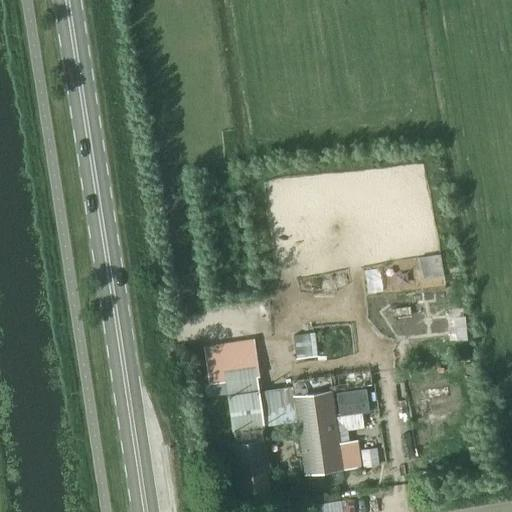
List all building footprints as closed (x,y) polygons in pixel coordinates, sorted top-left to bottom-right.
[(439,254),(419,257),(422,279),(443,276),(439,254)] [(199,349),(204,384),(252,378),(247,342),(199,349)] [(466,388),(429,393),(431,406),(435,405),(437,421),(442,420),(445,440),(440,441),(443,457),(475,452),(468,401),(466,388)] [(293,395),(304,475),(359,467),(356,440),(336,443),(329,390),(293,395)] [(339,415),(360,412),(367,411),(364,390),(336,394),(339,415)] [(226,397),(230,432),(263,428),(259,392),(226,397)] [(235,491),(236,497),(239,499),(240,503),(270,499),(265,471),(268,471),(262,438),(227,444),(232,477),(235,476),(237,489),(235,491)] [(375,451),(361,453),(363,468),(377,466),(375,451)]
